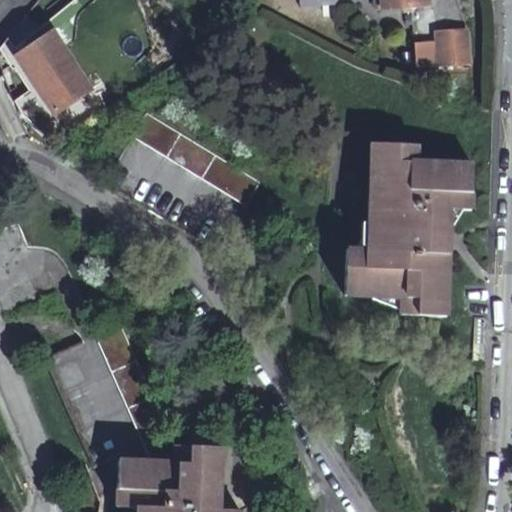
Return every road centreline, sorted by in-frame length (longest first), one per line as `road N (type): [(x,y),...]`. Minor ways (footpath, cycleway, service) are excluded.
road 1 (residential): [(510,0),(490,511)]
road 2 (residential): [(360,511),(181,256),(28,155)]
road 3 (residential): [(0,355),(40,459),(45,511)]
